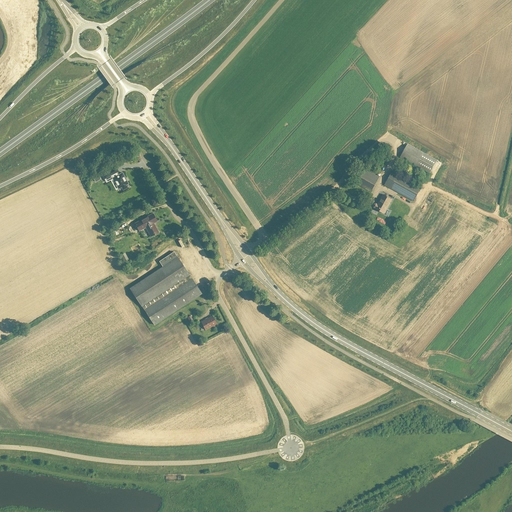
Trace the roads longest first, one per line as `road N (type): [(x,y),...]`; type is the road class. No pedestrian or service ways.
road 1 (unclassified): [(0,447),(127,463),(205,462),(290,448),(284,419),(217,294),(222,276)]
road 2 (trunk): [(0,152),(209,0)]
road 3 (secondary): [(511,431),(316,324)]
road 4 (unclassified): [(139,152),(173,215),(222,276)]
road 5 (trunk): [(0,186),(124,113)]
road 6 (trunk): [(148,95),(254,0)]
